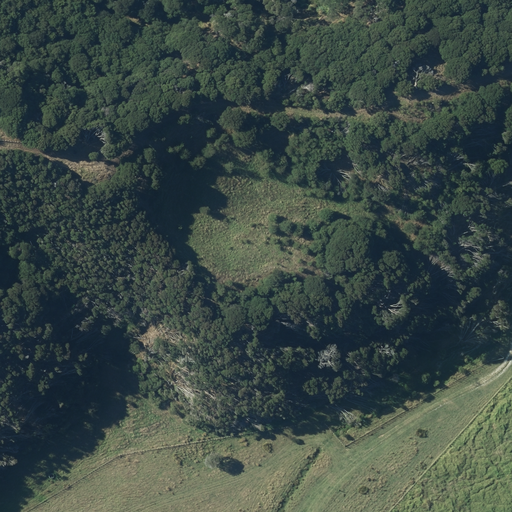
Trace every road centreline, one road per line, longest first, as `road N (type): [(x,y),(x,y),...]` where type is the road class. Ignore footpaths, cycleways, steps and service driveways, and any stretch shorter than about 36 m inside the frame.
road 1 (unknown): [(0,144),(93,164),(200,105),(348,112),(511,71)]
road 2 (unknown): [(299,511),(351,456),(487,378),(511,352)]
